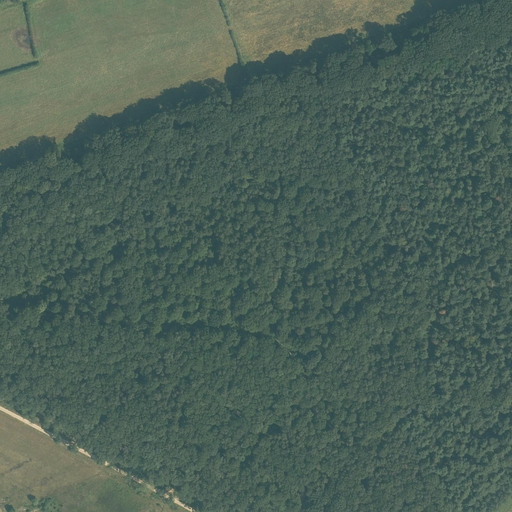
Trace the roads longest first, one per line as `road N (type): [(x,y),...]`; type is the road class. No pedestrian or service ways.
road 1 (track): [(0,169),(245,83)]
road 2 (track): [(245,83),(483,0)]
road 3 (track): [(301,373),(384,285),(483,242)]
road 4 (track): [(172,500),(0,409)]
